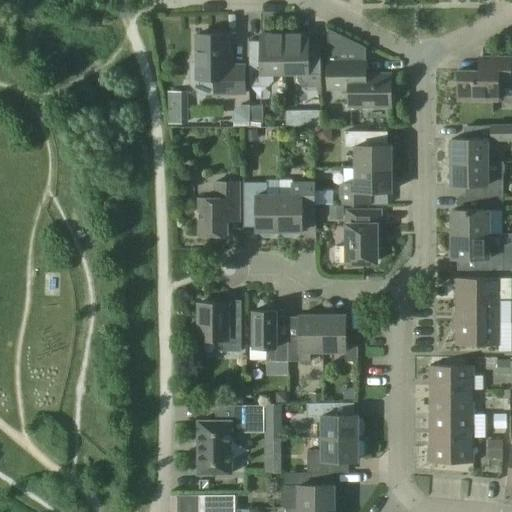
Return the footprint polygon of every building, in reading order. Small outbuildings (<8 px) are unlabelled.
[(362,62),(366,62),(366,47),(328,29),(329,89),(349,89),(349,108),(392,107),(392,74),(362,75),(362,62)] [(274,75),(286,75),(285,34),(261,35),(262,63),(250,63),(250,87),(269,87),(274,82),(274,75)] [(309,34),(285,34),(286,75),(297,75),(297,81),(303,87),(322,87),(322,62),(310,63),(309,34)] [(229,66),(228,35),(196,35),(197,64),(192,64),(192,84),(192,87),(202,94),(204,94),(215,94),(246,94),(245,65),(229,66)] [(511,59),(481,58),(480,71),(459,71),(458,101),(498,101),(499,81),(511,81),(511,59)] [(511,82),(503,83),(504,103),(511,102),(511,82)] [(188,122),(189,91),(169,90),(169,122),(188,122)] [(242,104),(233,114),(233,122),(250,121),(250,105),(250,104),(242,104)] [(304,113),(304,127),(322,127),(322,113),(304,113)] [(488,140),(452,140),(452,163),(488,163),(488,150),(497,150),(497,141),(511,140),(511,124),(491,124),(491,141),(488,141),(488,140)] [(246,142),(259,139),(257,128),(244,130),(246,142)] [(356,169),(392,169),(392,146),(369,146),(369,132),(345,132),(345,147),(356,147),(356,169)] [(488,163),(452,163),(452,186),(486,185),(486,198),(479,199),(503,199),(503,175),(488,175),(488,163)] [(392,169),(356,169),(345,169),(344,182),(342,185),(342,205),(344,205),(370,205),(370,192),(392,192),(392,169)] [(240,210),(240,182),(217,182),(217,198),(201,198),(201,235),(228,235),(228,210),(240,210)] [(278,231),(280,231),(280,195),(268,195),(268,183),(244,183),(244,209),(257,209),(257,231),(261,231),(261,234),(264,238),(275,238),(278,235),(278,231)] [(280,195),(280,231),(282,231),(282,234),(286,238),(296,238),(299,235),(299,231),(303,231),(303,208),(316,208),(316,205),(316,192),(316,184),(293,184),(293,195),(280,195)] [(452,211),(452,235),(490,235),(490,212),(503,211),(503,199),(479,199),(480,210),(452,211)] [(330,205),(330,218),(344,218),(344,205),(342,205),(330,205)] [(336,246),(336,262),(348,262),(348,263),(376,262),(376,245),(380,245),(380,211),(348,211),(348,246),(336,246)] [(490,247),(490,235),(452,235),(453,259),(480,259),(480,271),(504,271),(504,261),(504,247),(490,247)] [(456,279),(456,301),(500,302),(500,299),(511,298),(511,289),(511,279),(500,279),(456,279)] [(500,323),(500,302),(456,301),(456,323),(500,323)] [(230,328),(230,303),(199,304),(200,340),(220,340),(220,352),(242,352),(242,328),(230,328)] [(289,362),(289,338),(277,338),(277,311),(254,311),(254,348),(251,348),(251,360),(267,360),(267,362),(289,362)] [(301,338),(289,338),(289,362),(311,362),(311,351),(324,351),(324,315),(301,315),(301,338)] [(346,315),(324,315),(324,351),(346,351),(346,362),(358,362),(358,338),(346,338),(346,315)] [(500,346),(500,323),(456,323),(456,346),(500,346)] [(498,359),(498,374),(511,374),(511,359),(498,359)] [(430,366),(430,390),(474,391),(474,366),(430,366)] [(503,389),(503,397),(511,397),(511,389),(503,389)] [(474,414),(474,391),(430,390),(430,414),(474,414)] [(230,391),(230,403),(243,403),(243,391),(230,391)] [(276,402),(287,403),(287,391),(276,391),(276,402)] [(309,404),(324,404),(324,393),(309,394),(309,404)] [(322,416),(322,438),(359,438),(359,435),(362,435),(365,432),(365,422),(362,419),(359,419),(359,415),(336,415),(336,403),(324,404),(309,404),(308,404),(308,416),(322,416)] [(245,405),(218,405),(218,421),(200,421),(201,423),(200,474),(202,473),(233,474),(233,472),(233,432),(245,432),(245,425),(245,407),(245,405)] [(265,425),(265,439),(281,439),(282,405),(265,405),(265,407),(265,425)] [(473,438),(474,414),(430,414),(430,438),(473,438)] [(495,415),(494,429),(506,429),(507,415),(495,415)] [(312,473),(322,473),(322,461),(359,461),(359,457),(362,457),(365,453),(365,443),(361,440),(359,440),(359,438),(322,438),(322,451),(308,450),(308,473),(312,473)] [(473,463),(473,438),(430,438),(430,463),(473,463)] [(503,459),(503,440),(488,440),(488,459),(503,459)] [(265,456),(265,473),(281,473),(281,456),(265,456)] [(282,505),(286,509),(335,509),(335,485),(312,485),(312,473),(308,473),(285,473),(285,486),(282,489),(282,505)] [(236,511),(236,495),(200,495),(200,511),(236,511)]
